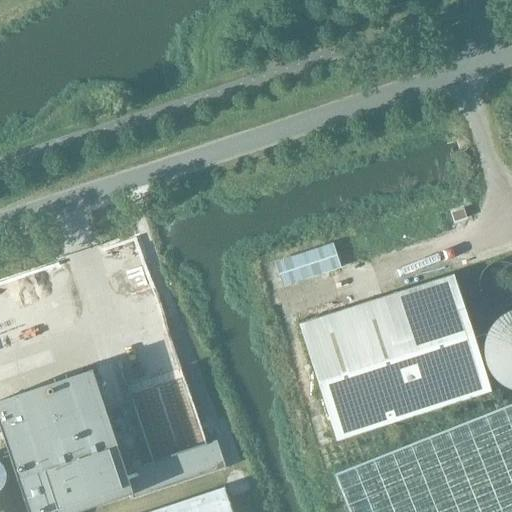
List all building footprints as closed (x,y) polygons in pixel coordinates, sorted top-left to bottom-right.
[(432,215),(401,228),(406,240),(437,227),(432,215)] [(325,240),(330,268),(346,265),(341,237),(325,240)] [(336,441),(490,391),(453,275),(299,325),(336,441)] [(225,468),(216,440),(124,471),(90,370),(0,400),(0,432),(26,511),(80,511),(131,495),(132,499),(225,468)] [(511,511),(511,404),(334,474),(349,511),(511,511)] [(230,511),(222,488),(151,511),(230,511)]
